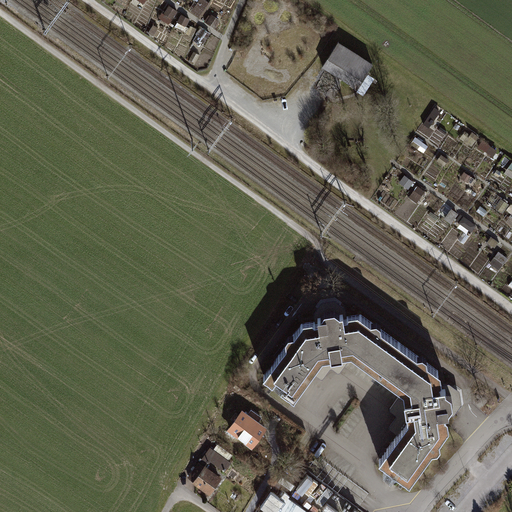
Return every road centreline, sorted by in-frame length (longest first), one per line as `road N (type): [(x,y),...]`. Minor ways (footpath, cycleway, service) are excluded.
road 1 (track): [(0,12),(315,242),(322,262),(511,401)]
road 2 (track): [(86,0),(511,309)]
road 3 (unclassified): [(511,412),(419,504),(301,423)]
